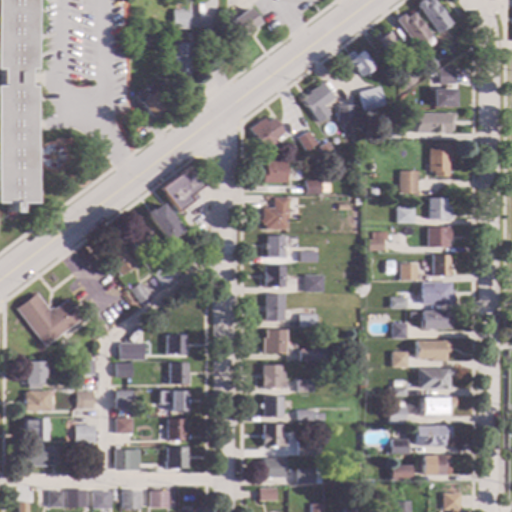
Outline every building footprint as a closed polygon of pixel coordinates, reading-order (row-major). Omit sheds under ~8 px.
[(26,0),(26,69),(21,69),(21,87),(26,87),(25,204),(9,204),(9,213),(3,213),(3,203),(0,203),(0,0),(26,0)] [(429,0),(447,24),(434,34),(413,5),(420,0),(423,3),(427,0),(429,0)] [(257,23),(240,36),(229,21),(246,8),(257,23)] [(187,10),(187,29),(170,29),(170,10),(187,10)] [(428,37),(412,48),(392,21),(400,15),(403,18),(410,13),(428,37)] [(400,51),(393,56),(390,53),(384,57),(370,38),(376,33),(379,37),(386,31),(400,51)] [(459,47),(446,57),(440,48),(452,39),(459,47)] [(187,80),(168,80),(168,44),(188,45),(187,80)] [(371,67),(358,77),(343,57),(350,52),(353,56),(359,51),(371,67)] [(435,66),(423,74),(415,64),(427,55),(435,66)] [(451,85),(435,85),(435,69),(451,69),(451,85)] [(412,83),(401,91),(393,81),(404,73),(412,83)] [(331,98),(320,106),(327,115),(316,123),(299,100),(320,84),(331,98)] [(150,92),(152,90),(165,107),(163,108),(165,111),(154,120),(152,117),(149,119),(132,96),(146,86),(150,92)] [(383,104),(361,111),(356,94),(379,87),(383,104)] [(452,107),(430,107),(430,90),(451,90),(452,107)] [(352,121),(334,121),(334,106),(352,106),(352,121)] [(451,119),(446,119),(446,134),(411,134),(411,131),(407,131),(407,123),(411,123),(411,114),(451,114),(451,119)] [(281,132),(272,139),(275,144),(264,153),(247,130),(258,121),(261,125),(271,118),(281,132)] [(389,139),(371,139),(371,121),(390,121),(389,139)] [(313,145),(304,152),(294,138),(303,131),(313,145)] [(328,148),(320,154),(316,148),(324,142),(328,148)] [(445,146),(448,146),(448,158),(445,158),(445,177),(430,177),(430,172),(426,172),(425,149),(430,149),(430,144),(445,144),(445,146)] [(282,183),(260,183),(260,170),(262,170),(262,162),(282,162),(282,183)] [(200,186),(186,197),(189,202),(174,213),(157,189),(186,167),(200,186)] [(415,195),(397,194),(397,172),(416,172),(415,195)] [(318,195),(302,195),(302,181),(317,181),(318,195)] [(285,219),(283,219),(283,230),(263,230),(262,225),(260,225),(260,208),(270,208),(270,199),(285,199),(285,219)] [(443,207),(446,207),(446,221),(425,221),(425,199),(443,199),(443,207)] [(179,232),(164,243),(143,214),(148,210),(149,211),(159,204),(179,232)] [(410,224),(393,224),(393,208),(410,208),(410,224)] [(149,239),(133,251),(122,236),(129,231),(127,229),(136,222),(149,239)] [(447,242),(444,242),(444,248),(423,248),(423,228),(447,228),(447,242)] [(383,241),(380,241),(380,252),(364,252),(364,240),(368,240),(368,232),(383,233),(383,241)] [(281,258),(263,258),(263,237),(281,237),(281,258)] [(130,266),(116,276),(99,254),(113,243),(130,266)] [(312,263),(295,263),(295,252),(312,252),(312,263)] [(446,277),(429,277),(429,256),(446,256),(446,277)] [(413,281),(396,281),(396,265),(413,265),(413,281)] [(281,287),(261,287),(261,267),(281,267),(281,287)] [(169,280),(160,287),(151,274),(160,268),(169,280)] [(319,293),(300,293),(300,276),(319,276),(319,293)] [(146,297),(136,304),(127,291),(136,284),(146,297)] [(447,291),(450,291),(450,305),(428,305),(428,284),(447,284),(447,291)] [(45,310),(48,308),(49,310),(63,300),(78,320),(59,334),(40,348),(12,309),(33,294),(45,310)] [(281,321),(262,321),(262,295),(281,295),(281,321)] [(403,309),(386,309),(386,298),(403,298),(403,309)] [(440,317),(447,317),(447,329),(418,329),(418,312),(440,312),(440,317)] [(313,328),(295,328),(295,316),(313,316),(313,328)] [(403,340),(388,339),(388,325),(403,325),(403,340)] [(283,354),(260,354),(260,338),(263,338),(263,331),(283,330),(283,354)] [(183,354),(164,354),(163,336),(183,336),(183,354)] [(446,353),(443,353),(443,362),(426,362),(426,359),(412,359),(412,342),(446,342),(446,353)] [(141,361),(116,362),(115,344),(140,343),(141,361)] [(323,362),(296,362),(296,352),(323,352),(323,362)] [(403,368),(388,368),(388,353),(403,353),(403,368)] [(91,376),(75,376),(75,361),(91,361),(91,376)] [(42,379),(39,379),(39,384),(36,384),(36,389),(23,389),(23,385),(15,385),(15,372),(20,372),(20,363),(42,363),(42,379)] [(128,378),(112,378),(112,364),(128,364),(128,378)] [(184,373),(186,373),(186,385),(166,385),(166,364),(184,364),(184,373)] [(278,372),(281,372),(281,381),(282,381),(282,389),(259,389),(259,366),(278,366),(278,372)] [(450,378),(445,378),(446,390),(413,390),(413,370),(450,370),(450,378)] [(309,393),(294,393),(294,381),(309,381),(309,393)] [(402,397),(385,397),(385,387),(402,387),(402,397)] [(45,412),(21,412),(21,392),(45,392),(45,412)] [(129,403),(128,403),(128,409),(112,409),(112,392),(129,392),(129,403)] [(184,411),(168,411),(168,405),(156,405),(156,392),(184,392),(184,411)] [(89,394),(89,409),(72,409),(72,393),(89,394)] [(279,397),(280,417),(260,417),(260,397),(279,397)] [(451,407),(447,407),(447,417),(416,417),(416,398),(451,398),(451,407)] [(402,425),(385,425),(385,408),(402,408),(402,425)] [(309,421),(294,421),(294,411),(309,411),(309,421)] [(41,441),(20,441),(20,419),(41,419),(41,441)] [(129,435),(111,435),(111,419),(129,419),(129,435)] [(182,427),(184,427),(184,441),(164,441),(164,420),(182,420),(182,427)] [(278,439),(283,439),(283,447),(259,447),(260,425),(278,425),(278,439)] [(447,437),(441,437),(441,446),(411,446),(411,427),(447,426),(447,437)] [(91,444),(71,444),(71,427),(91,427),(91,444)] [(405,455),(387,455),(387,440),(405,440),(405,455)] [(318,456),(294,456),(294,442),(318,442),(318,456)] [(50,466),(29,467),(29,466),(21,466),(21,447),(50,447),(50,466)] [(184,469),(162,469),(162,463),(164,463),(164,448),(184,448),(184,469)] [(136,471),(112,471),(112,451),(136,451),(136,471)] [(93,471),(78,471),(78,455),(93,455),(93,471)] [(446,475),(419,476),(419,457),(446,457),(446,475)] [(281,478),(260,478),(260,460),(281,460),(281,478)] [(408,481),(387,481),(387,467),(408,467),(408,481)] [(318,484),(293,484),(293,470),(318,470),(318,484)] [(272,502),(256,502),(256,489),(272,489),(272,502)] [(83,508),(62,508),(62,490),(83,490),(83,508)] [(60,508),(45,508),(45,492),(60,492),(60,508)] [(107,511),(89,511),(89,492),(107,492),(107,511)] [(137,510),(119,510),(118,492),(137,492),(137,510)] [(165,508),(146,508),(146,492),(165,492),(165,508)] [(456,511),(447,511),(438,511),(438,494),(456,494),(456,511)] [(386,510),(371,510),(371,495),(386,495),(386,510)] [(351,511),(340,511),(340,500),(351,500),(351,511)] [(25,511),(15,511),(15,503),(25,503),(25,511)] [(406,511),(389,511),(389,503),(406,503),(406,511)]
